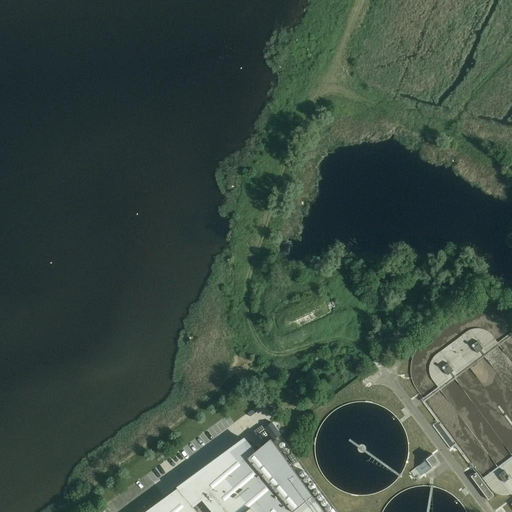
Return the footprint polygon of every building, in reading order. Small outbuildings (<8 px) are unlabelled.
[(483,349),(478,341),(472,345),(477,353),(483,349)] [(454,371),(448,363),(442,367),(448,375),(454,371)] [(252,408),(241,417),(245,421),(255,412),(252,408)] [(247,441),(180,490),(178,489),(146,511),(197,511),(193,506),(203,498),(214,511),(324,511),(271,439),(256,452),(252,447),(247,441)] [(440,463),(434,454),(427,460),(433,468),(440,463)] [(511,479),(505,471),(499,476),(505,483),(511,479)] [(477,473),(471,477),(489,501),(495,496),(477,473)]
